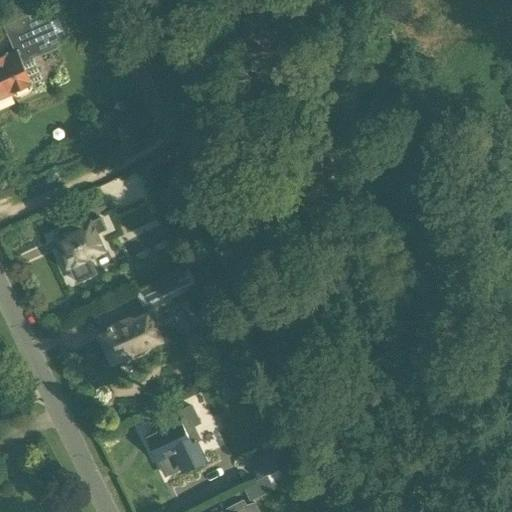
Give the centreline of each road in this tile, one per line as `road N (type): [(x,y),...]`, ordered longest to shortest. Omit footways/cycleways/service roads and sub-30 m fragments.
road 1 (track): [(488,511),(379,345),(336,243),(324,173),(342,0)]
road 2 (residential): [(106,511),(0,289)]
